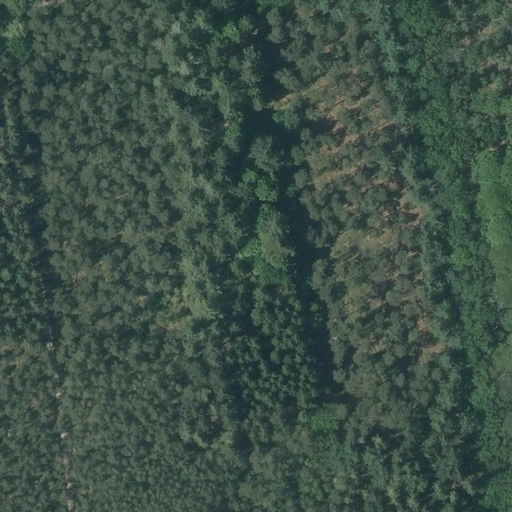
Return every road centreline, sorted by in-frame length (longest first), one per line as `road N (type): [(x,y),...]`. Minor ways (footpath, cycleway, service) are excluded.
road 1 (unclassified): [(493,511),(399,0)]
road 2 (track): [(321,511),(331,427),(266,0)]
road 3 (track): [(51,354),(4,16)]
road 4 (track): [(69,511),(51,354)]
